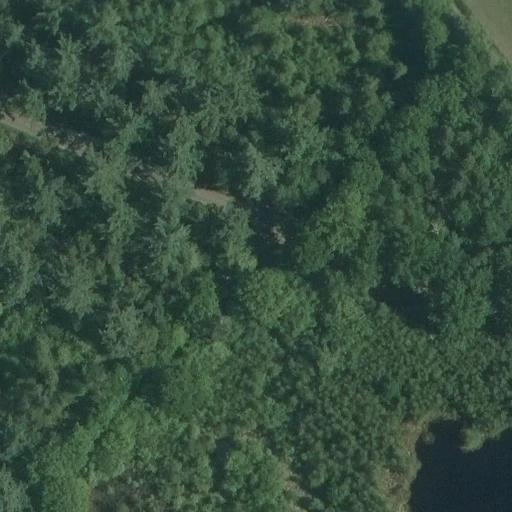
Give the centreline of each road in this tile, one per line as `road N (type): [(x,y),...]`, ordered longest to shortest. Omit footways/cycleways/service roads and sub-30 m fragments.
road 1 (track): [(436,0),(458,35),(458,53),(33,511)]
road 2 (unclassified): [(511,310),(288,234),(0,113)]
